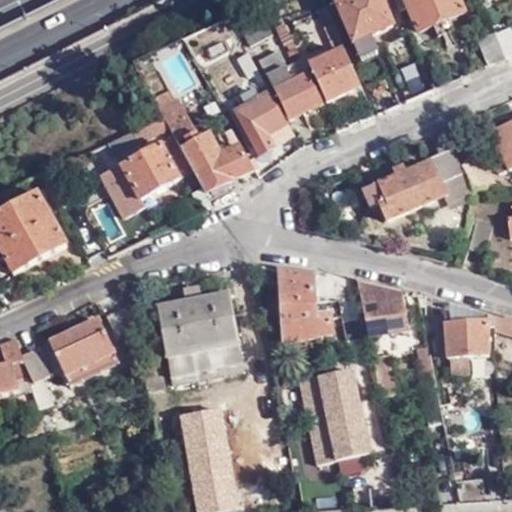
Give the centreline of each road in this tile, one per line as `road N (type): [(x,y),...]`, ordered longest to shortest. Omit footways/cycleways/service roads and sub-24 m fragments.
road 1 (residential): [(243,242),(267,202),(302,171),(511,82)]
road 2 (residential): [(243,242),(288,246),(511,304)]
road 3 (residential): [(0,332),(183,250),(243,242)]
road 4 (tertiary): [(0,56),(112,0)]
